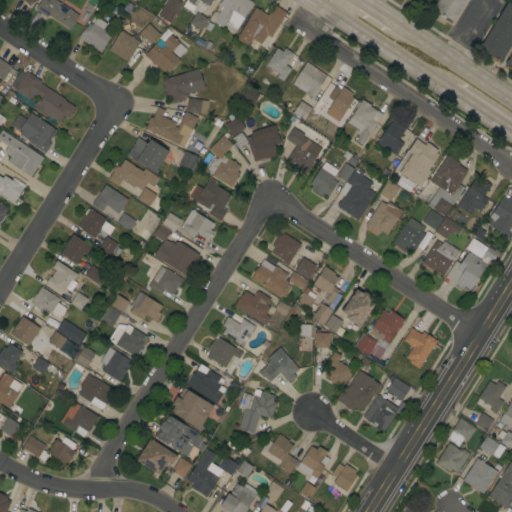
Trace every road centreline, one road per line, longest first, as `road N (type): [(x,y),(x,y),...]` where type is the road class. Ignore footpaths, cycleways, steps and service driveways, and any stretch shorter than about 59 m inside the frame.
road 1 (residential): [(270,199),(103,464),(103,491)]
road 2 (tertiary): [(511,280),(365,511)]
road 3 (residential): [(270,199),(478,334)]
road 4 (residential): [(115,97),(0,286)]
road 5 (residential): [(0,460),(46,488),(131,491),(174,511)]
road 6 (primary): [(332,10),(450,91)]
road 7 (primary): [(511,99),(394,22)]
road 8 (residential): [(0,25),(115,97)]
